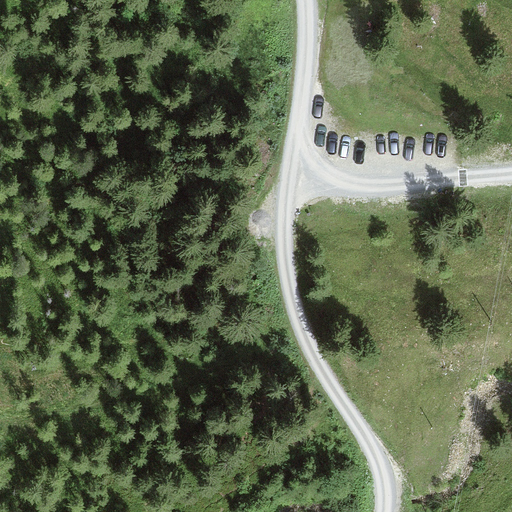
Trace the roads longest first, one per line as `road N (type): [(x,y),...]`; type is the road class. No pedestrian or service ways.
road 1 (track): [(289,175),(284,254),(294,305),(369,442),(383,511)]
road 2 (track): [(289,175),(372,186),(511,174)]
road 3 (track): [(305,0),(289,175)]
